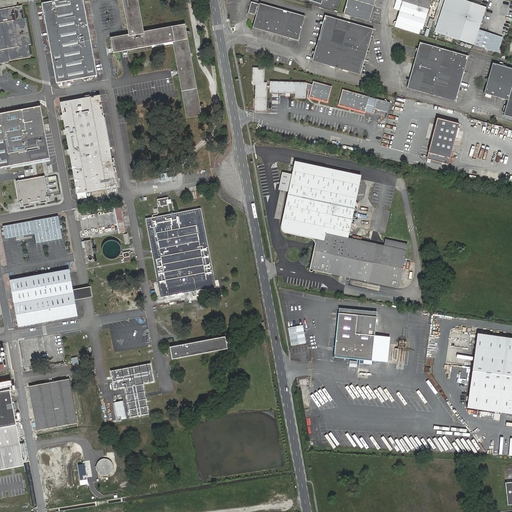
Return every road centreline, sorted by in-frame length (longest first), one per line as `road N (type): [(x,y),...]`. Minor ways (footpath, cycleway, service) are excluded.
road 1 (tertiary): [(213,0),(305,501)]
road 2 (unknown): [(299,275),(381,296),(408,292),(416,272),(404,196),(386,180)]
road 3 (unknown): [(397,154),(411,106),(433,107),(419,160)]
road 4 (unknown): [(511,332),(448,330),(439,365),(445,388)]
